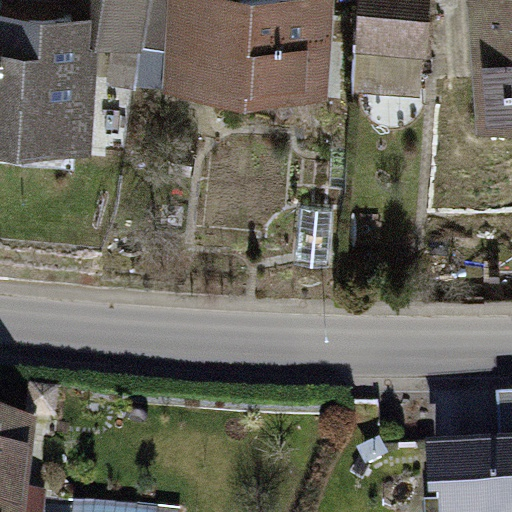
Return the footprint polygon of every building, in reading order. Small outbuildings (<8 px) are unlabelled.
[(80,0),(78,14),(126,22),(130,0),(80,0)] [(131,0),(124,37),(167,44),(179,0),(131,0)] [(330,0),(179,0),(178,95),(329,97),(330,0)] [(428,0),(365,0),(361,50),(423,55),(428,0)] [(511,0),(473,0),(486,115),(511,111),(511,0)] [(83,21),(6,18),(5,51),(0,51),(0,148),(78,151),(83,21)] [(43,511),(50,434),(0,430),(0,511),(43,511)] [(511,511),(511,462),(434,467),(437,511),(511,511)]
